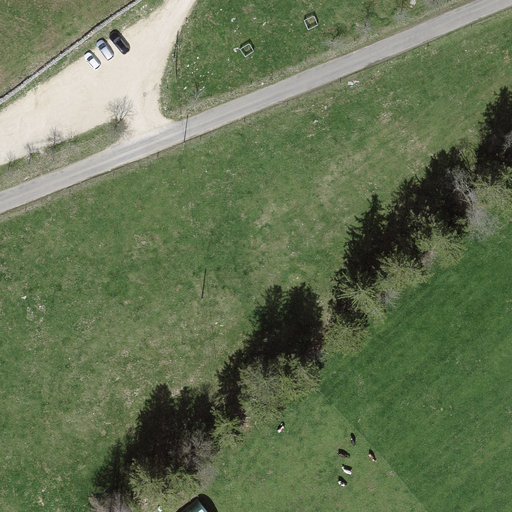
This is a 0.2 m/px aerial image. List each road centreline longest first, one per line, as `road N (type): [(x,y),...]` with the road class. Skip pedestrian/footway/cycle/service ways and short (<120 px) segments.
road 1 (tertiary): [(494,0),(0,202)]
road 2 (track): [(189,0),(159,54),(146,109),(153,139)]
